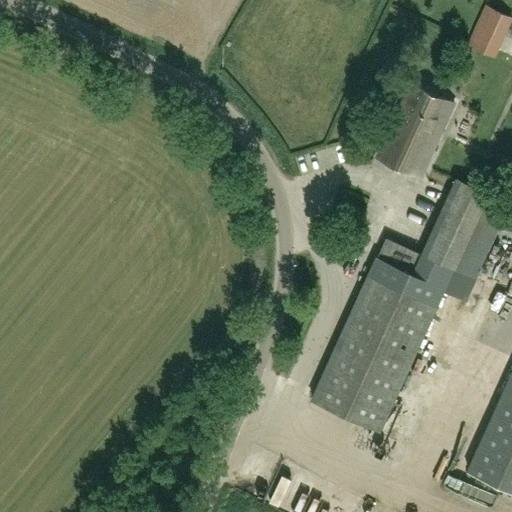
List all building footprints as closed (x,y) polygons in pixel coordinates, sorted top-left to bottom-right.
[(509,17),(488,7),(471,43),(493,53),(509,17)] [(421,176),(455,102),(412,83),(379,156),(421,176)] [(341,144),(318,150),(322,168),(346,163),(341,144)] [(414,273),(413,275),(445,289),(466,299),(510,203),(456,179),(423,253),(414,273)] [(389,241),(387,252),(419,258),(421,247),(389,241)] [(511,384),(476,471),(511,485),(511,384)] [(463,490),(466,482),(440,474),(438,482),(463,490)]
